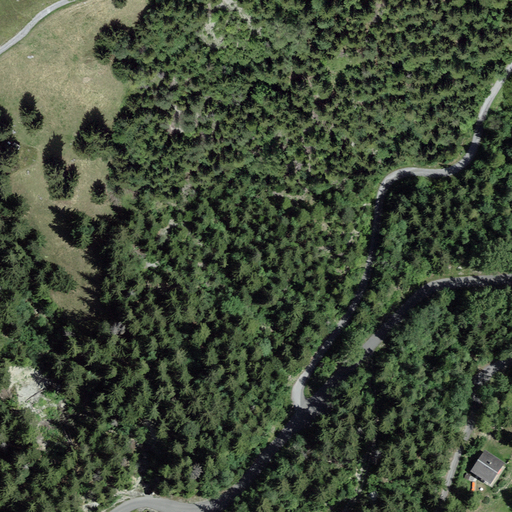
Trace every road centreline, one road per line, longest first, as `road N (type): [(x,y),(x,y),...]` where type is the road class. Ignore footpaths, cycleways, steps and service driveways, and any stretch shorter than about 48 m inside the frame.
road 1 (unclassified): [(511,68),(463,164),(448,173),(406,173),(385,187),(357,299),(298,390),(300,405),(309,408),(424,293),(511,279)]
road 2 (track): [(304,407),(227,501),(200,510),(142,503),(120,511)]
road 3 (unclassified): [(438,511),(478,391),(511,364)]
